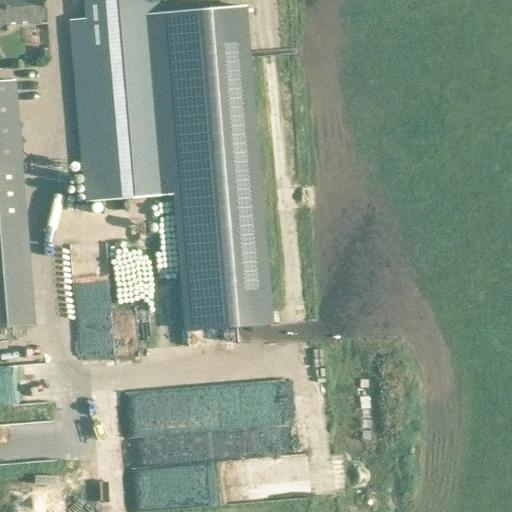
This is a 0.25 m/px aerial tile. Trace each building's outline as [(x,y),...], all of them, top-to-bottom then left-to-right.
[(0,0),(0,32),(7,32),(6,27),(47,24),(44,0),(0,0)] [(83,21),(69,22),(84,203),(173,196),(184,331),(267,324),(241,8),(158,15),(156,0),(89,0),(82,1),(83,21)] [(0,219),(25,218),(13,81),(0,82),(0,219)] [(292,97),(257,96),(256,117),(291,119),(292,97)] [(330,319),(329,296),(320,296),(321,319),(330,319)] [(331,346),(331,323),(322,323),(323,346),(331,346)] [(105,470),(134,468),(124,332),(88,335),(90,365),(101,364),(105,422),(66,425),(62,366),(0,370),(0,468),(105,461),(105,470)]
